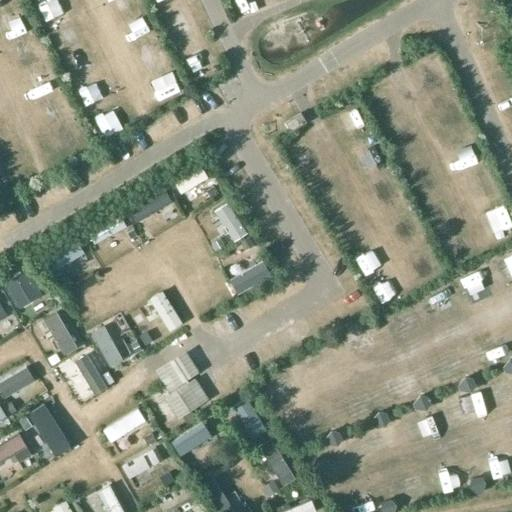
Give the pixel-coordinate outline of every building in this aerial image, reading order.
[(306,121),(301,113),(285,122),(291,131),(306,121)] [(181,193),(207,177),(200,165),(174,181),(181,193)] [(210,197),(218,192),(212,183),(205,188),(210,197)] [(138,220),(171,201),(163,189),(131,207),(138,220)] [(95,243),(126,225),(120,214),(88,231),(95,243)] [(132,228),(126,232),(130,239),(136,235),(132,228)] [(83,252),(75,239),(45,257),(53,270),(83,252)] [(185,380),(198,371),(186,351),(155,370),(168,391),(172,388),(174,392),(164,398),(178,418),(208,399),(196,378),(187,384),(185,380)]
